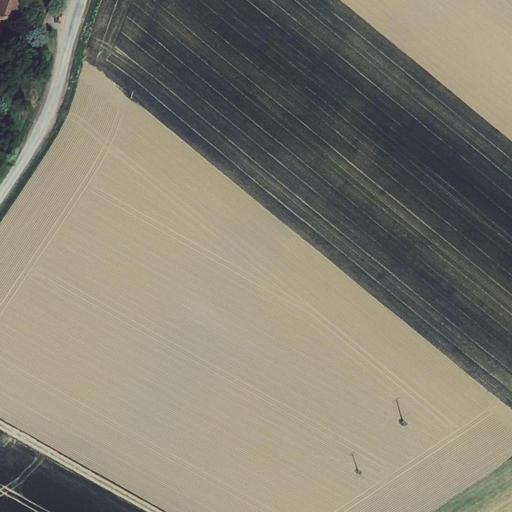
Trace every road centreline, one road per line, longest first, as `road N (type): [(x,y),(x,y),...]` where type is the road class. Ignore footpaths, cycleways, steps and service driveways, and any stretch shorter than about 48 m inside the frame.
road 1 (unclassified): [(78,0),(40,128),(0,192)]
road 2 (track): [(0,420),(163,511)]
